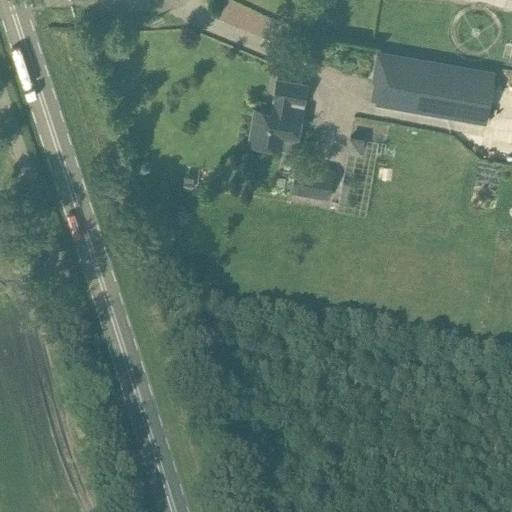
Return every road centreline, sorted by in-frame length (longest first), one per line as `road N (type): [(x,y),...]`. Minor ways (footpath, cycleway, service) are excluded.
road 1 (primary): [(173,511),(9,0)]
road 2 (unclassified): [(132,511),(0,89)]
